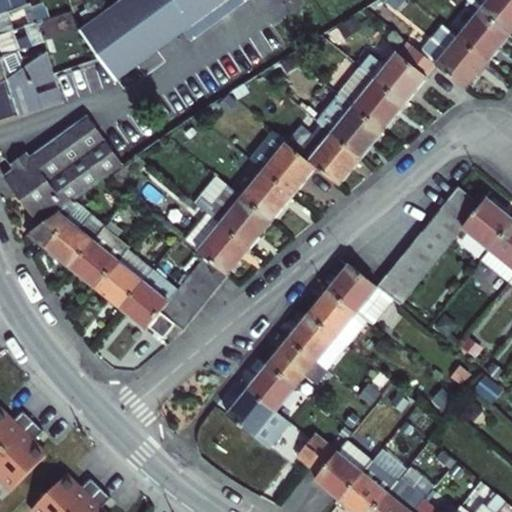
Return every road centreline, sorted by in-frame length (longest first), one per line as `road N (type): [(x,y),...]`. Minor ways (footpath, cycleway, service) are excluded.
road 1 (residential): [(109,424),(446,145),(475,134),(511,153)]
road 2 (residential): [(17,314),(109,424)]
road 3 (residential): [(109,424),(217,511)]
